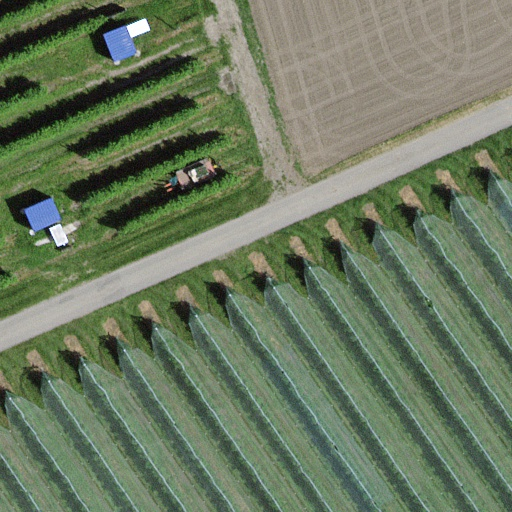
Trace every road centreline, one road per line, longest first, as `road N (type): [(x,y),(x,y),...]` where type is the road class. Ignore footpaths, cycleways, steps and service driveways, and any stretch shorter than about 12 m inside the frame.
road 1 (unclassified): [(0,337),(511,106)]
road 2 (track): [(293,205),(225,0)]
